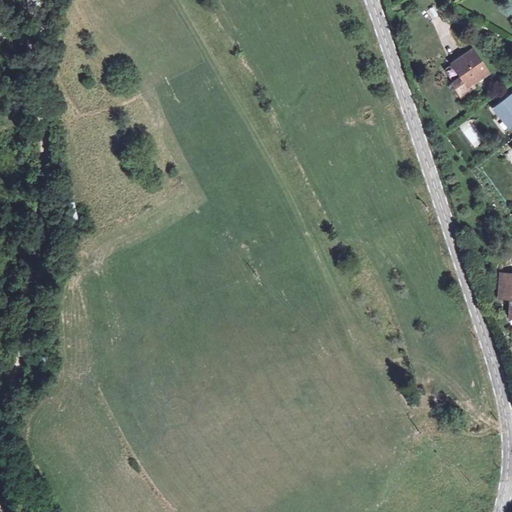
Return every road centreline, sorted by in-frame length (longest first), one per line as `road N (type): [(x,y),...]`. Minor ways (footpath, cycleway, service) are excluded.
road 1 (tertiary): [(506,427),(495,366),(371,0)]
road 2 (track): [(46,0),(33,69),(41,207),(17,360),(0,413)]
